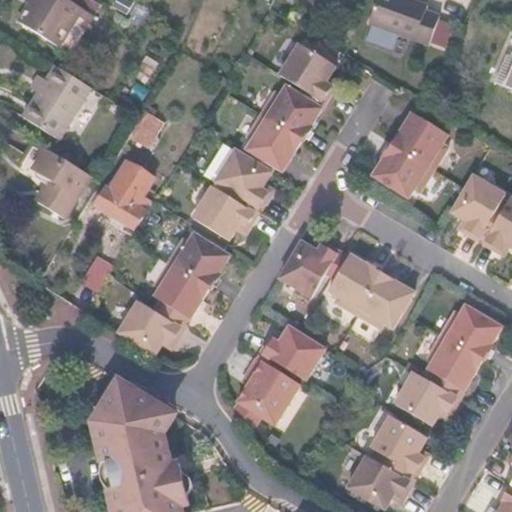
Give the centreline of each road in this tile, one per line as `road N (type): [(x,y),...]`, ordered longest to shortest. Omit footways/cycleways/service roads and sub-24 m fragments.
road 1 (residential): [(185,402),(321,193)]
road 2 (residential): [(321,193),(511,299)]
road 3 (residential): [(0,351),(75,342),(185,402)]
road 4 (residential): [(185,402),(211,418),(250,474),(315,511)]
road 5 (residential): [(447,511),(511,400)]
road 6 (tertiary): [(0,387),(29,511)]
